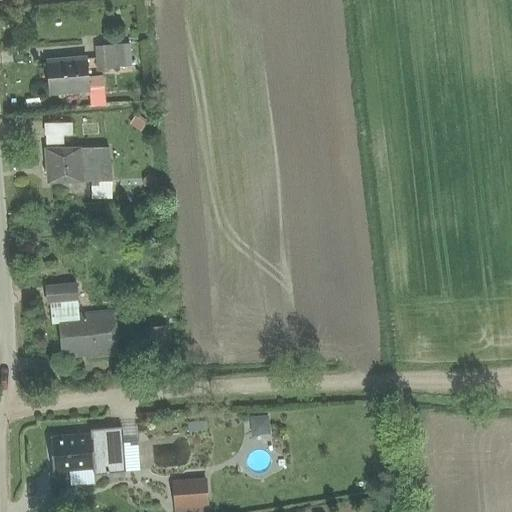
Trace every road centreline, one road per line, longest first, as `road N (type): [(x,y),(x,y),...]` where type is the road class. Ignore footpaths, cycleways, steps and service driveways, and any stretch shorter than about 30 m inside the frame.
road 1 (track): [(0,411),(173,392),(511,382)]
road 2 (unclassified): [(0,237),(8,351),(0,404)]
